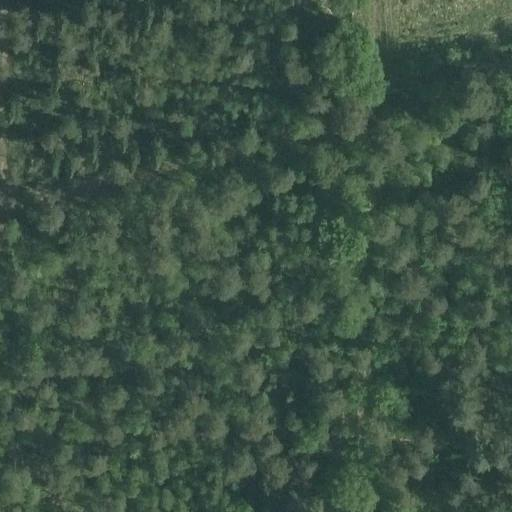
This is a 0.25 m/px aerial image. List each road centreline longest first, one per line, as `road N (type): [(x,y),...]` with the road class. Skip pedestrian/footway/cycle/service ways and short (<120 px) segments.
road 1 (track): [(511,64),(0,181)]
road 2 (track): [(358,511),(341,104),(374,47),(373,0)]
road 3 (track): [(1,0),(0,165)]
